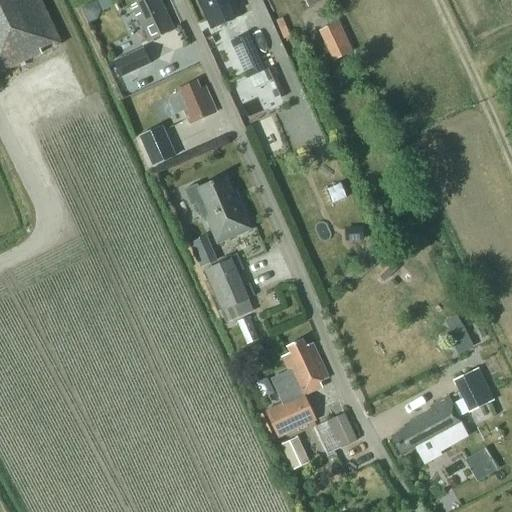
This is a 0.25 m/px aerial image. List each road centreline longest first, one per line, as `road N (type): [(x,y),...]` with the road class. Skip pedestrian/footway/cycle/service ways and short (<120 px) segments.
road 1 (residential): [(176,0),(338,375),(415,511)]
road 2 (residential): [(511,161),(440,0)]
road 3 (residential): [(310,132),(253,0)]
